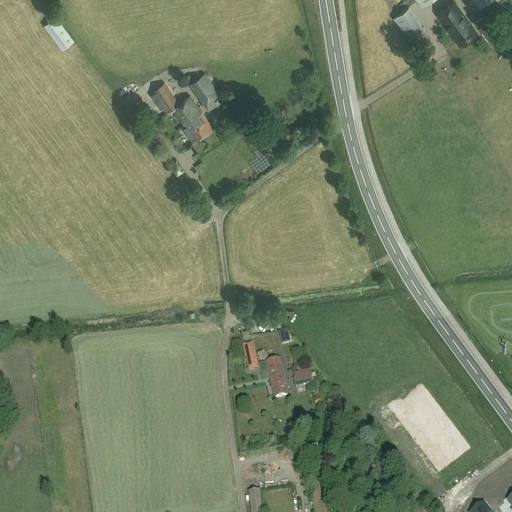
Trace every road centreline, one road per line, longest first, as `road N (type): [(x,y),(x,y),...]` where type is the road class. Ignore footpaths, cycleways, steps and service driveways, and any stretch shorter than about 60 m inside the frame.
road 1 (tertiary): [(511,421),(422,297),(377,215),(348,133),(325,0)]
road 2 (unclassified): [(241,511),(223,358),(229,303),(218,214)]
